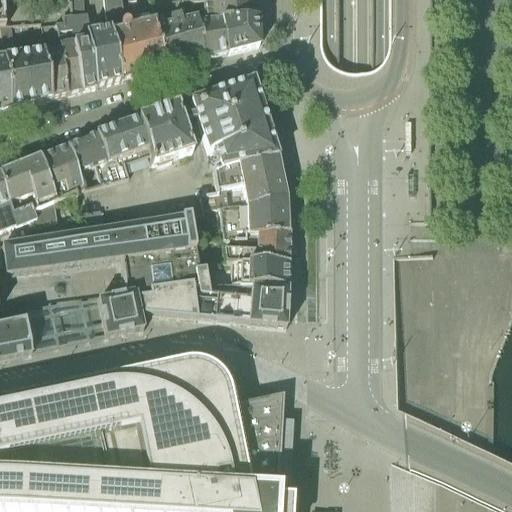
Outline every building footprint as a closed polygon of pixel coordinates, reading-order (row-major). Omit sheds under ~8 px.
[(0,0),(0,29),(5,29),(4,19),(9,19),(8,7),(3,8),(2,0),(0,0)] [(132,83),(164,74),(153,21),(152,15),(130,20),(131,25),(124,26),(120,0),(100,0),(102,22),(103,21),(104,26),(106,26),(120,86),(132,83)] [(202,6),(257,3),(257,0),(176,0),(177,8),(202,5),(202,6)] [(219,27),(258,23),(257,3),(202,6),(203,25),(197,26),(219,27)] [(106,26),(104,26),(89,29),(89,32),(87,32),(84,19),(82,20),(81,5),(70,6),(71,20),(62,22),(62,29),(57,29),(58,35),(73,33),(73,40),(89,38),(95,92),(120,86),(106,26)] [(164,74),(226,58),(219,27),(197,26),(196,22),(181,25),(179,19),(167,22),(169,28),(163,29),(161,20),(153,21),(164,74)] [(219,27),(226,58),(258,50),(258,23),(219,27)] [(0,29),(0,42),(2,61),(16,59),(10,29),(5,29),(0,29)] [(66,100),(58,35),(57,29),(40,31),(43,55),(50,104),(66,100)] [(80,96),(73,40),(73,33),(58,35),(66,100),(80,96)] [(80,96),(95,92),(89,38),(73,40),(80,96)] [(43,55),(16,59),(2,61),(2,63),(6,92),(9,115),(50,104),(43,55)] [(0,117),(9,115),(6,92),(2,63),(0,63),(0,117)] [(238,171),(276,162),(252,85),(190,106),(207,157),(214,156),(219,174),(238,171)] [(139,123),(150,152),(152,160),(149,161),(152,170),(192,157),(176,110),(139,123)] [(95,138),(107,167),(114,186),(126,182),(122,170),(149,161),(152,160),(150,152),(139,123),(95,138)] [(114,186),(107,167),(95,138),(68,149),(77,178),(94,171),(100,190),(114,186)] [(83,194),(77,178),(68,149),(39,161),(52,191),(54,199),(50,201),(51,208),(67,200),(83,194)] [(54,199),(52,191),(39,161),(0,176),(0,178),(10,206),(13,220),(30,212),(32,215),(51,208),(50,201),(54,199)] [(245,210),(285,203),(276,162),(238,171),(219,174),(212,174),(216,197),(200,199),(202,215),(218,212),(228,211),(225,193),(242,191),(245,210)] [(0,236),(14,231),(14,233),(26,228),(30,236),(54,229),(51,208),(32,215),(30,212),(13,220),(10,206),(0,178),(0,236)] [(245,238),(287,238),(285,203),(245,210),(228,211),(218,212),(221,230),(222,245),(237,244),(245,244),(245,238)] [(113,232),(36,244),(1,250),(5,279),(9,279),(9,281),(11,281),(11,279),(24,277),(24,279),(26,279),(26,277),(39,275),(39,277),(41,277),(40,275),(47,274),(47,276),(49,276),(49,274),(62,272),(62,274),(64,274),(64,272),(76,270),(77,272),(79,272),(78,270),(91,268),(92,270),(93,270),(93,268),(106,266),(106,268),(108,268),(108,266),(118,265),(135,262),(142,320),(206,326),(200,290),(209,289),(207,274),(198,274),(193,245),(189,220),(113,232)] [(230,266),(287,270),(288,238),(287,238),(245,238),(245,244),(237,244),(237,254),(222,254),(224,266),(230,266)] [(139,320),(142,320),(135,262),(118,265),(123,299),(106,303),(96,304),(104,344),(142,335),(139,320)] [(287,270),(230,266),(230,292),(237,291),(237,292),(255,292),(286,292),(287,270)] [(200,290),(206,326),(257,331),(285,334),(286,313),(286,295),(285,295),(285,293),(286,293),(286,292),(255,292),(237,292),(237,291),(230,292),(221,291),(209,289),(200,290)] [(97,345),(104,344),(96,304),(65,308),(21,314),(30,359),(72,350),(97,345)] [(0,365),(3,365),(30,359),(21,314),(0,316),(0,365)] [(288,511),(289,506),(276,505),(282,400),(224,412),(222,404),(229,401),(228,394),(225,388),(218,378),(211,373),(202,369),(196,367),(185,367),(112,382),(98,386),(69,392),(14,405),(0,407),(0,511),(288,511)]
